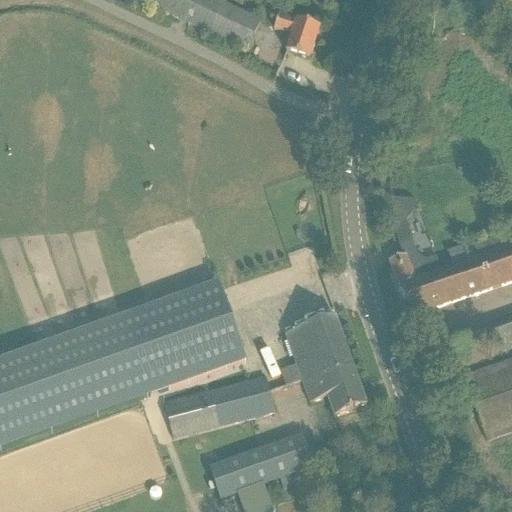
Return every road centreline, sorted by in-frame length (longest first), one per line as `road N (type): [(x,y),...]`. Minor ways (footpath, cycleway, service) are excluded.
road 1 (unclassified): [(443,511),(354,243),(357,126)]
road 2 (unclassified): [(357,126),(86,0)]
road 3 (unclassified): [(357,126),(390,0)]
